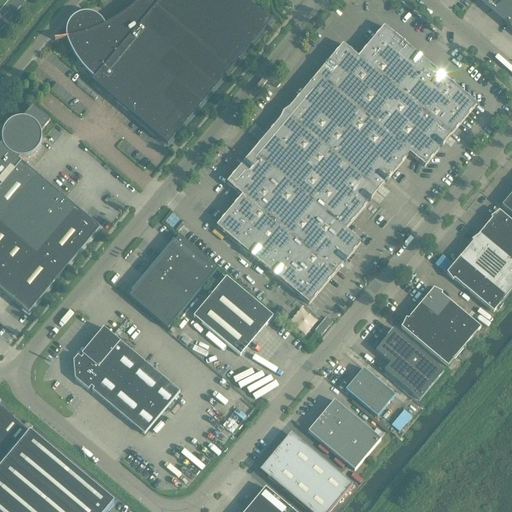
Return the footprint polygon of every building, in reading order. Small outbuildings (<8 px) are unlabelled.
[(168,146),(271,23),(243,0),(142,0),(140,2),(136,5),(132,9),(128,12),(124,15),(119,18),(115,21),(110,24),(105,26),(104,24),(103,23),(102,21),(101,19),(99,18),(97,17),(96,16),(94,15),(92,15),(90,14),(89,14),(87,14),(85,14),(82,14),(80,15),(78,15),(76,16),(74,17),(73,19),(71,20),(70,22),(69,24),(68,27),(67,29),(66,31),(66,34),(66,36),(66,39),(67,41),(67,43),(68,46),(69,48),(70,50),(71,52),(73,54),(75,58),(78,62),(81,66),(84,70),(87,73),(91,76),(94,80),(92,82),(168,146)] [(511,0),(477,0),(511,29),(511,0)] [(424,168),(438,152),(443,146),(477,106),(443,78),(442,75),(439,75),(421,59),(420,56),(417,55),(384,28),(358,58),(343,46),(328,63),(325,64),(324,67),(290,109),(283,114),(280,121),(244,163),(242,164),(241,166),(226,184),(242,197),(216,228),(249,256),(250,258),(253,259),(309,306),(341,268),(342,268),(343,267),(342,266),(346,261),(361,244),(346,231),(371,201),(384,185),(409,155),(424,168)] [(2,143),(0,146),(0,189),(21,164),(18,161),(20,158),(22,158),(24,158),(26,158),(28,157),(30,157),(32,156),(33,155),(35,153),(36,152),(38,150),(39,149),(40,147),(40,145),(41,143),(41,141),(42,139),(42,137),(41,135),(41,133),(50,122),(32,108),(23,119),(21,118),(19,119),(17,119),(15,119),(13,120),(12,121),(10,122),(8,123),(7,125),(6,126),(5,128),(4,130),(3,132),(2,134),(2,135),(2,137),(2,139),(2,141),(2,143)] [(0,220),(37,177),(21,164),(0,189),(0,220)] [(0,224),(14,236),(53,190),(37,177),(0,220),(0,224)] [(37,256),(76,210),(53,190),(14,236),(37,256)] [(511,194),(502,207),(511,215),(511,194)] [(61,276),(96,235),(100,230),(76,210),(37,256),(61,276)] [(511,223),(499,212),(497,214),(490,219),(492,220),(479,235),(511,262),(511,223)] [(0,252),(14,236),(0,224),(0,252)] [(511,291),(511,262),(479,235),(478,237),(471,242),(473,243),(460,258),(475,271),(491,284),(507,297),(511,291)] [(0,290),(5,295),(37,256),(14,236),(0,252),(0,290)] [(218,270),(179,238),(154,268),(193,300),(218,270)] [(28,315),(61,276),(37,256),(5,295),(28,315)] [(462,287),(475,271),(460,258),(446,274),(447,275),(452,282),(454,281),(462,287)] [(193,300),(154,268),(129,298),(167,331),(193,300)] [(477,300),(491,284),(475,271),(462,287),(477,300)] [(240,357),(273,318),(226,279),(193,318),(240,357)] [(493,313),(507,297),(491,284),(477,300),(493,313)] [(436,318),(449,303),(441,296),(442,294),(434,290),(421,305),(436,318)] [(451,331),(464,315),(449,303),(436,318),(451,331)] [(451,331),(436,318),(421,305),(408,321),(406,320),(402,327),(401,329),(448,368),(468,344),(451,331)] [(468,344),(480,329),(464,315),(451,331),(468,344)] [(180,393),(104,329),(81,356),(83,357),(81,360),(78,357),(73,362),(73,365),(75,380),(88,391),(91,388),(94,390),(92,392),(144,436),(180,393)] [(444,373),(394,330),(376,352),(391,364),(384,372),(419,402),(444,373)] [(377,418),(395,397),(363,370),(345,392),(377,418)] [(381,441),(334,402),(326,420),(321,417),(308,433),(354,472),(381,441)] [(0,465),(28,433),(0,409),(0,465)] [(399,433),(412,418),(404,411),(391,427),(399,433)] [(32,427),(27,423),(24,426),(29,431),(32,427)] [(0,511),(107,511),(114,505),(30,434),(0,469),(0,511)] [(330,511),(352,486),(298,441),(291,435),(280,448),(260,472),(307,511),(330,511)] [(292,511),(265,489),(245,511),(292,511)]
